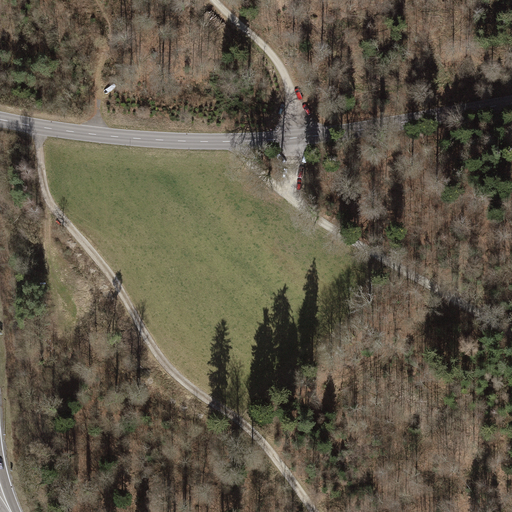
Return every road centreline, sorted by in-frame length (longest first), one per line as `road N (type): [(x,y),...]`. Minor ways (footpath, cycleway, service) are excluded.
road 1 (tertiary): [(511,103),(340,133),(234,140),(94,135),(0,119)]
road 2 (track): [(215,0),(286,77),(295,138),(287,196),(511,332)]
road 3 (track): [(38,127),(55,212),(109,274),(159,355),(256,438),(315,511)]
road 4 (track): [(95,0),(108,51),(94,135)]
